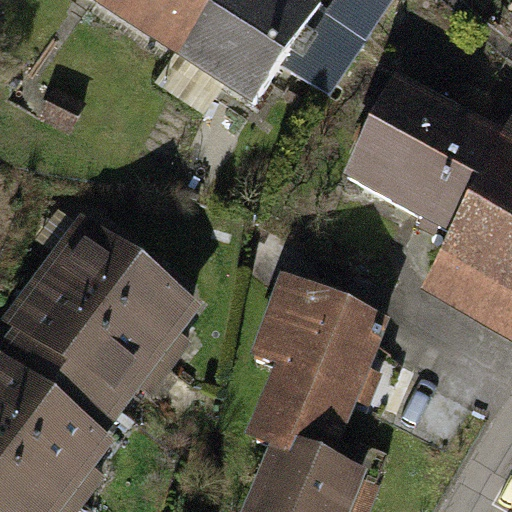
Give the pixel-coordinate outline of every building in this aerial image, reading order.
[(70,0),(94,17),(105,0),(70,0)] [(216,0),(105,0),(94,17),(168,69),(216,0)] [(311,0),(216,0),(168,69),(244,122),(275,78),(324,9),(311,0)] [(330,98),(373,31),(335,7),(292,74),(330,98)] [(511,78),(506,76),(494,102),(511,110),(511,78)] [(438,251),(418,288),(511,339),(511,132),(503,128),(493,147),(386,89),(329,192),(438,251)] [(62,139),(80,111),(51,92),(33,119),(62,139)] [(46,273),(28,297),(160,393),(184,359),(173,351),(196,319),(77,232),(70,241),(47,225),(24,256),(46,273)] [(262,377),(234,443),(261,454),(236,511),(363,511),(375,485),(321,463),(343,412),(359,418),(373,384),(357,377),(376,332),(273,289),(240,368),(262,377)] [(140,420),(160,393),(28,297),(0,336),(0,378),(100,451),(128,411),(140,420)] [(0,378),(0,459),(72,511),(87,511),(100,494),(88,486),(108,457),(100,451),(0,378)] [(72,511),(0,459),(0,511),(72,511)]
